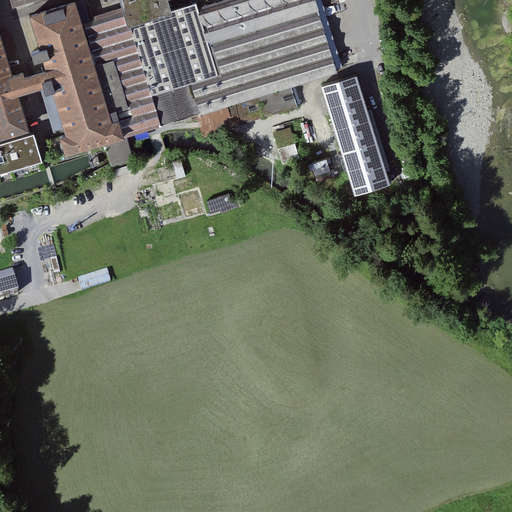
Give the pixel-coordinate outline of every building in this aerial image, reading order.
[(67,153),(336,71),(313,0),(229,0),(200,9),(198,1),(169,10),(166,0),(122,0),(126,10),(93,20),(86,0),(72,0),(25,15),(67,153)] [(0,40),(0,134),(30,126),(18,90),(40,83),(35,66),(10,73),(0,40)] [(356,73),(322,83),(356,190),(389,180),(356,73)] [(0,174),(43,161),(34,132),(0,142),(0,174)] [(128,139),(106,146),(113,168),(134,162),(128,139)] [(108,268),(79,277),(83,291),(112,281),(108,268)]
